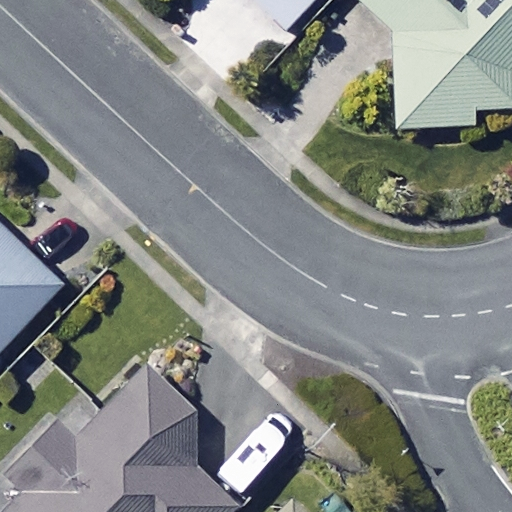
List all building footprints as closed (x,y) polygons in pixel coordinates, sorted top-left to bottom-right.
[(301,0),(248,0),(278,27),(301,0)] [(465,107),(511,104),(511,0),(354,0),(385,29),(391,127),(466,123),(465,107)] [(0,341),(58,280),(0,225),(0,341)] [(0,511),(215,511),(302,436),(201,322),(86,423),(69,404),(0,463),(0,472),(12,486),(0,496),(0,511)] [(300,511),(283,496),(267,511),(300,511)]
